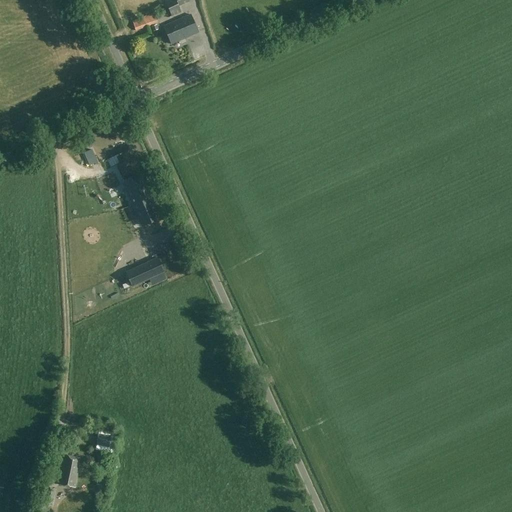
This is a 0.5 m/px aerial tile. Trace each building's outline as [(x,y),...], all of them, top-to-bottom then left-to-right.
[(172,17),(182,13),(179,7),(189,2),(188,0),(169,0),(166,2),(172,17)] [(136,32),(158,24),(155,13),(132,21),(136,32)] [(173,44),(200,32),(192,14),(165,27),(173,44)] [(199,38),(187,42),(191,56),(204,52),(199,38)] [(139,176),(124,183),(143,226),(158,219),(152,204),(154,203),(149,191),(146,192),(139,176)] [(158,259),(126,273),(132,286),(164,272),(158,259)] [(59,485),(75,488),(80,458),(64,455),(61,469),(62,469),(59,485)] [(52,507),(56,489),(47,488),(43,505),(52,507)]
